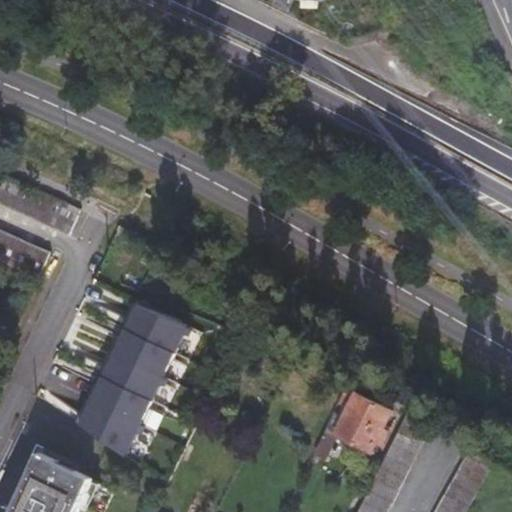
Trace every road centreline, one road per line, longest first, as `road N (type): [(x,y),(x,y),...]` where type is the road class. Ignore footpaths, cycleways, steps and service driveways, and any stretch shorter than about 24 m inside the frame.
road 1 (motorway): [(106,0),(291,80),(511,205)]
road 2 (motorway): [(511,173),(182,0)]
road 3 (unclassified): [(103,204),(0,415)]
